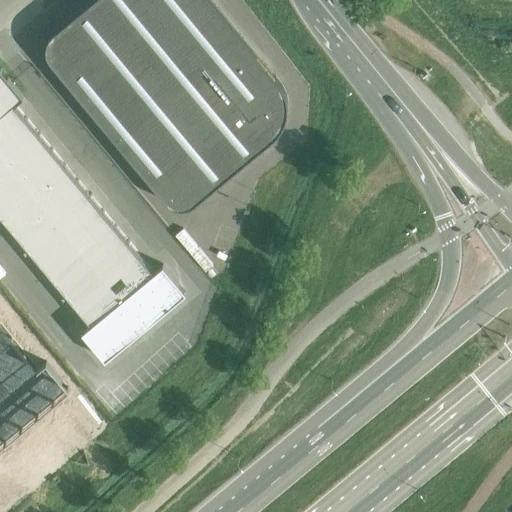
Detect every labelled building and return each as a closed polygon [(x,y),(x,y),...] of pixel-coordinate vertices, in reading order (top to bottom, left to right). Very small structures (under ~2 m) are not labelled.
[(91,0),(73,15),(57,29),(70,45),(82,60),(67,72),(63,76),(86,103),(102,123),(140,169),(151,181),(154,185),(158,182),(173,169),(182,180),(193,194),(199,200),(254,154),(277,135),(279,132),(283,126),(286,119),(288,111),(288,103),(286,96),(284,88),(276,77),(211,0),(91,0)] [(0,68),(0,115),(15,104),(24,96),(0,68)] [(0,115),(0,140),(27,118),(15,104),(0,115)] [(27,118),(0,140),(0,150),(8,160),(40,134),(27,118)] [(40,134),(8,160),(21,175),(52,149),(40,134)] [(52,149),(21,175),(33,191),(34,191),(65,164),(52,149)] [(8,160),(0,166),(0,192),(21,175),(8,160)] [(65,164),(34,191),(46,206),(78,180),(65,164)] [(21,175),(0,192),(0,214),(2,217),(33,191),(21,175)] [(78,180),(46,206),(59,221),(91,195),(78,180)] [(33,191),(2,217),(15,232),(46,206),(34,191),(33,191)] [(91,195),(59,221),(72,237),(104,211),(91,195)] [(46,206),(15,232),(27,247),(59,221),(46,206)] [(104,211),(72,237),(85,252),(116,226),(104,211)] [(250,212),(241,230),(260,239),(269,221),(250,212)] [(59,221),(27,247),(40,263),(72,237),(59,221)] [(116,226),(85,252),(97,267),(98,268),(129,241),(116,226)] [(72,237),(40,263),(53,278),(85,252),(72,237)] [(129,241),(98,268),(110,283),(142,257),(129,241)] [(85,252),(53,278),(66,294),(97,267),(85,252)] [(142,257),(110,283),(123,298),(130,291),(146,278),(154,272),(142,257)] [(146,278),(130,291),(154,319),(170,306),(186,292),(163,264),(154,272),(146,278)] [(97,267),(66,294),(79,309),(110,283),(98,268),(97,267)] [(110,283),(79,309),(91,324),(98,318),(114,304),(123,298),(110,283)] [(123,298),(114,304),(138,332),(154,319),(130,291),(123,298)] [(114,304),(98,318),(122,346),(138,332),(114,304)] [(91,324),(82,331),(105,359),(122,346),(98,318),(91,324)] [(2,321),(0,322),(0,348),(15,336),(2,321)] [(15,336),(0,348),(0,373),(0,374),(27,352),(15,336)] [(27,352),(0,374),(13,389),(16,386),(32,373),(40,367),(27,352)] [(40,367),(32,373),(56,401),(72,386),(49,359),(40,367)] [(32,373),(16,386),(40,414),(56,401),(32,373)] [(0,374),(0,399),(0,400),(13,389),(0,374)] [(13,389),(0,400),(24,427),(40,414),(16,386),(13,389)] [(0,399),(0,446),(24,427),(0,400),(0,399)]
